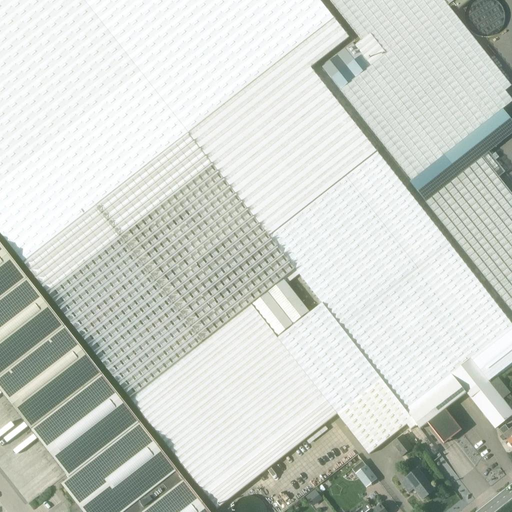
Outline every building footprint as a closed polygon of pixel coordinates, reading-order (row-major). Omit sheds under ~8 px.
[(254,303),(283,278),(294,268),(188,133),(334,19),(319,0),(0,0),(0,232),(135,404),(207,348),(203,343),(254,303)] [(505,173),(489,152),(488,152),(511,133),(511,121),(503,109),(506,107),(511,101),(511,97),(506,91),(510,86),(447,7),(456,0),(329,0),(362,41),(355,46),(353,44),(322,68),(331,79),(329,80),(425,203),(489,284),(511,312),(511,194),(499,178),(505,173)] [(389,167),(317,77),(311,69),(351,39),(336,21),(188,133),(234,192),(294,268),(323,305),(406,411),(452,376),(466,393),(467,393),(495,429),(511,415),(511,410),(489,382),(511,363),(511,324),(450,245),(389,167)] [(0,242),(0,389),(30,429),(102,373),(0,242)] [(369,455),(407,425),(411,430),(417,426),(406,411),(323,305),(311,315),(283,278),(254,303),(280,336),(278,339),(369,455)] [(30,429),(66,474),(70,479),(62,485),(76,504),(70,508),(71,511),(209,511),(185,480),(178,471),(102,373),(30,429)] [(466,393),(452,376),(406,411),(417,426),(421,430),(428,424),(444,444),(462,430),(445,410),(466,393)] [(511,427),(509,430),(505,425),(499,430),(503,435),(500,437),(503,441),(506,439),(508,441),(507,441),(511,447),(511,427)] [(413,449),(403,436),(392,444),(402,457),(413,449)] [(366,488),(377,480),(363,461),(352,470),(366,488)] [(417,468),(400,482),(409,493),(414,489),(423,500),(434,490),(417,468)] [(314,505),(322,498),(314,488),(305,496),(314,505)]
